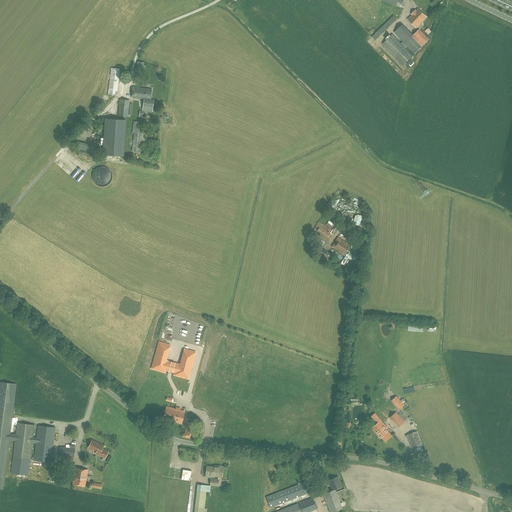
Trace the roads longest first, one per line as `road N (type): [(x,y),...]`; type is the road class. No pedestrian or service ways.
road 1 (unclassified): [(511,500),(367,460),(175,440),(0,304)]
road 2 (unknown): [(337,456),(360,279),(358,250),(339,232)]
road 3 (track): [(125,91),(61,148),(0,222)]
